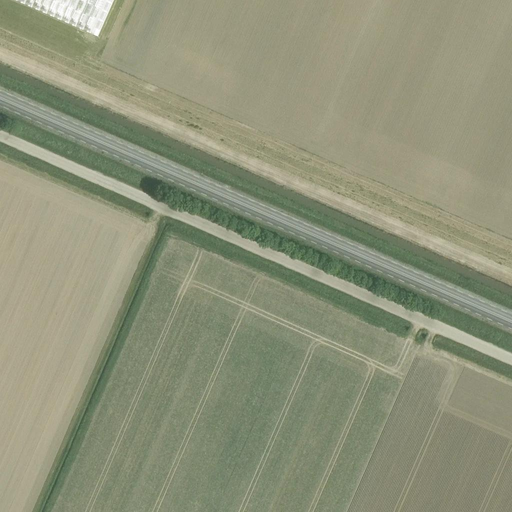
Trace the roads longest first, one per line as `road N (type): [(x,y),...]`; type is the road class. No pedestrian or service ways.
road 1 (primary): [(511,322),(0,98)]
road 2 (unclassified): [(511,359),(0,136)]
